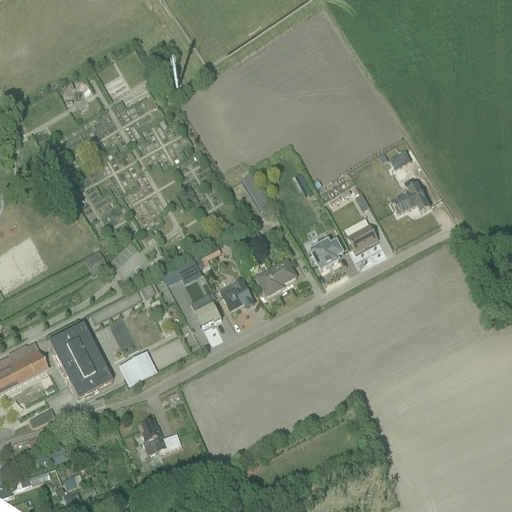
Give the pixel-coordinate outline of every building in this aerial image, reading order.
[(365,188),(362,190),(367,201),(381,194),(370,173),(360,178),(365,188)] [(264,210),(247,177),(233,184),(238,195),(242,193),(253,216),(264,210)] [(430,212),(416,187),(388,202),(397,219),(416,209),(420,217),(430,212)] [(369,210),(360,195),(352,199),(361,214),(369,210)] [(352,250),(374,238),(366,223),(344,235),(352,250)] [(342,267),(339,262),(345,259),(337,245),(331,248),(329,245),(310,255),(322,278),(342,267)] [(198,265),(217,257),(213,248),(194,257),(198,265)] [(159,265),(173,257),(169,249),(155,256),(159,265)] [(98,253),(84,260),(93,276),(106,268),(98,253)] [(192,262),(156,280),(164,296),(200,277),(192,262)] [(298,282),(288,264),(256,281),(268,303),(285,293),(283,290),(298,282)] [(246,313),(255,308),(242,283),(233,288),(237,295),(222,302),(229,316),(244,309),(246,313)] [(204,334),(222,325),(209,300),(191,309),(204,334)] [(49,350),(78,405),(112,387),(83,332),(49,350)] [(0,443),(32,433),(54,422),(50,414),(29,425),(31,430),(0,440),(0,396),(50,371),(34,343),(0,360),(0,443)] [(37,394),(40,400),(49,395),(46,389),(37,394)] [(165,405),(172,406),(173,397),(166,396),(165,405)] [(8,404),(0,410),(7,418),(15,412),(8,404)] [(147,456),(164,450),(154,423),(137,430),(147,456)]
